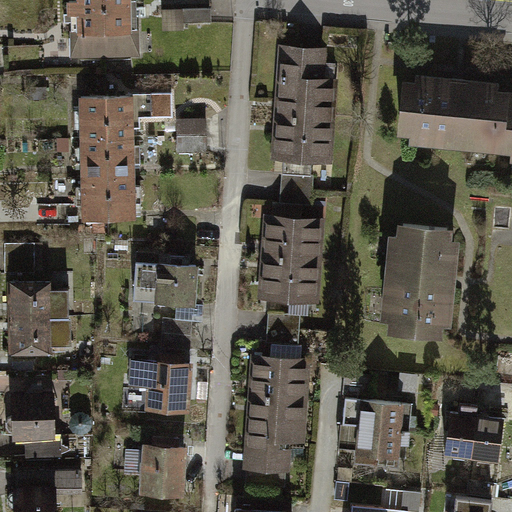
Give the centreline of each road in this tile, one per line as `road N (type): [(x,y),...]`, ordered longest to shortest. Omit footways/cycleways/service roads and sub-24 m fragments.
road 1 (residential): [(248,0),(209,511)]
road 2 (residential): [(511,20),(340,0)]
road 3 (residential): [(320,511),(339,361)]
